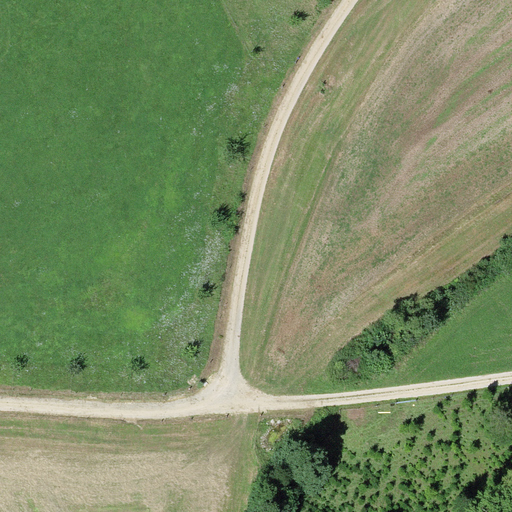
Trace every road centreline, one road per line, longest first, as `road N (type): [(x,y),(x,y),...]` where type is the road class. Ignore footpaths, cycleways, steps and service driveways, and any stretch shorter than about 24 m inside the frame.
road 1 (track): [(0,406),(214,405),(511,378)]
road 2 (track): [(344,0),(297,76),(258,172),(214,405)]
